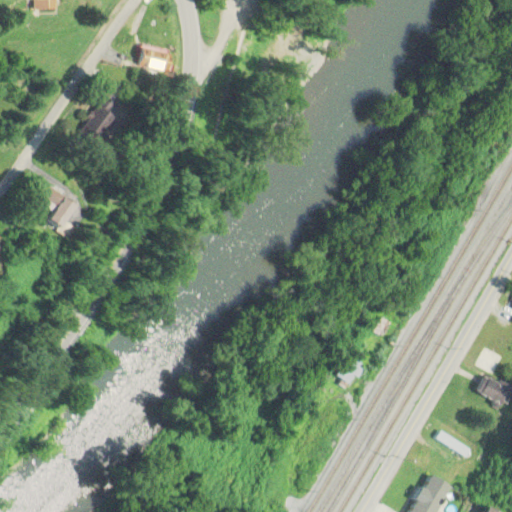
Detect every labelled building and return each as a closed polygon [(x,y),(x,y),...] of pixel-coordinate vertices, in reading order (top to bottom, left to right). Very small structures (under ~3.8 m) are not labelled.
[(21,0),(21,1),(26,1),(27,11),(51,11),(50,0),(21,0)] [(127,69),(155,76),(160,56),(132,49),(127,69)] [(39,214),(32,222),(45,232),(64,210),(32,183),(20,198),(39,214)] [(348,386),(357,364),(342,357),(332,380),(348,386)] [(475,395),(490,400),(495,384),(480,379),(475,395)] [(431,511),(446,489),(424,476),(401,511),(431,511)]
